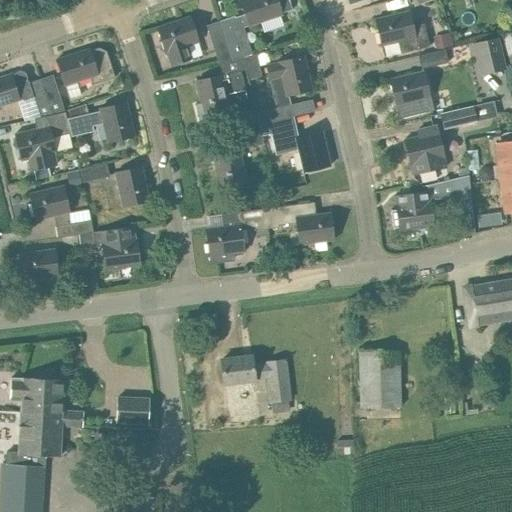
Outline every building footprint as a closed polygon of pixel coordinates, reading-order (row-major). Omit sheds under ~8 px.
[(239,0),(244,14),(248,26),(248,27),(283,16),(282,13),(292,10),(289,0),(239,0)] [(398,42),(400,52),(401,54),(429,47),(424,23),(411,26),(408,11),(376,19),(382,45),(398,42)] [(219,21),(232,61),(244,58),(247,57),(247,55),(252,54),(243,27),(248,26),(244,14),(235,17),(234,16),(219,21)] [(187,45),(199,41),(190,16),(158,26),(166,52),(167,51),(171,64),(191,58),(187,45)] [(219,64),(232,61),(219,21),(206,25),(219,64)] [(432,38),(435,51),(453,47),(450,34),(432,38)] [(472,47),(480,78),(507,71),(498,40),(472,47)] [(89,48),(56,58),(69,99),(81,95),(76,81),(90,77),(93,85),(113,78),(105,52),(99,49),(90,52),(89,48)] [(247,57),(244,58),(247,69),(250,79),(262,76),(256,55),(247,57)] [(256,113),(259,124),(293,117),(289,96),(313,91),(304,55),(266,64),(276,108),(256,113)] [(244,58),(232,61),(219,64),(221,74),(194,81),(202,116),(230,110),(227,94),(245,90),(241,71),(246,69),(244,58)] [(52,114),(40,79),(29,83),(27,74),(26,73),(25,72),(23,71),(21,70),(19,70),(18,70),(16,71),(15,72),(14,73),(12,77),(10,73),(0,76),(0,105),(21,99),(24,101),(33,98),(40,117),(52,114)] [(400,120),(433,112),(423,71),(389,79),(400,120)] [(52,75),(40,79),(52,114),(65,110),(52,75)] [(86,104),(65,110),(70,132),(103,123),(107,141),(134,135),(126,101),(99,107),(100,110),(89,113),(86,104)] [(473,106),(440,114),(443,130),(476,122),(473,106)] [(65,110),(52,114),(40,117),(34,119),(37,128),(15,133),(21,160),(28,158),(31,170),(56,164),(53,152),(54,152),(54,150),(60,149),(57,135),(70,132),(65,110)] [(260,131),(262,136),(270,134),(275,155),(297,150),(303,173),(330,167),(322,131),(298,137),(293,117),(259,124),(260,131)] [(420,135),(405,139),(413,175),(445,167),(435,126),(418,130),(420,135)] [(239,146),(211,153),(219,187),(247,180),(239,150),(264,144),(262,136),(260,131),(236,137),(239,146)] [(503,165),(505,178),(511,177),(511,141),(495,144),(498,166),(503,165)] [(469,171),(478,170),(477,150),(467,151),(469,171)] [(110,176),(106,163),(79,169),(82,183),(110,176)] [(149,200),(142,166),(115,172),(123,206),(149,200)] [(478,178),(483,181),(488,181),(491,176),(491,171),(487,168),(481,168),(478,172),(478,178)] [(66,172),(69,185),(81,182),(78,169),(66,172)] [(398,228),(398,232),(434,227),(434,224),(437,223),(434,200),(455,197),(457,212),(472,210),(469,175),(423,186),(424,191),(394,195),(396,210),(392,210),(392,209),(390,210),(393,230),(394,230),(394,229),(398,228)] [(506,191),(502,192),(505,214),(511,212),(511,177),(505,178),(506,191)] [(53,217),(56,237),(78,234),(91,232),(90,220),(70,223),(69,212),(62,185),(30,193),(37,221),(53,217)] [(264,209),(266,229),(279,227),(278,225),(295,223),(298,246),(334,241),(330,212),(316,214),(314,202),(264,209)] [(254,231),(266,229),(264,209),(222,214),(224,226),(206,229),(205,229),(209,263),(235,259),(234,254),(244,253),(241,230),(254,228),(254,231)] [(478,228),(491,227),(490,215),(477,216),(478,228)] [(140,265),(137,238),(135,226),(101,230),(91,232),(92,232),(78,235),(79,244),(103,242),(106,269),(140,265)] [(58,276),(54,248),(20,253),(24,281),(58,276)] [(253,258),(255,268),(273,266),(272,256),(253,258)] [(511,320),(511,279),(464,288),(470,327),(511,320)] [(401,351),(361,352),(362,403),(369,403),(369,416),(390,415),(390,403),(402,402),(401,351)] [(269,400),(271,400),(272,412),(290,410),(289,398),(292,397),(287,356),(263,358),(263,359),(252,360),(252,356),(220,360),(223,385),(252,381),(253,391),(267,390),(269,400)] [(38,418),(62,419),(61,426),(83,427),(84,413),(62,411),(64,380),(12,377),(10,400),(22,401),(21,412),(38,413),(38,418)] [(149,398),(117,397),(116,424),(148,425),(149,398)] [(0,511),(42,511),(45,467),(46,456),(59,457),(61,426),(62,419),(38,418),(38,413),(21,412),(19,453),(5,453),(5,464),(0,464),(0,473),(0,511)] [(285,447),(301,445),(300,424),(283,425),(285,447)] [(353,439),(336,440),(336,454),(354,454),(353,439)] [(161,511),(162,495),(140,495),(139,511),(161,511)]
